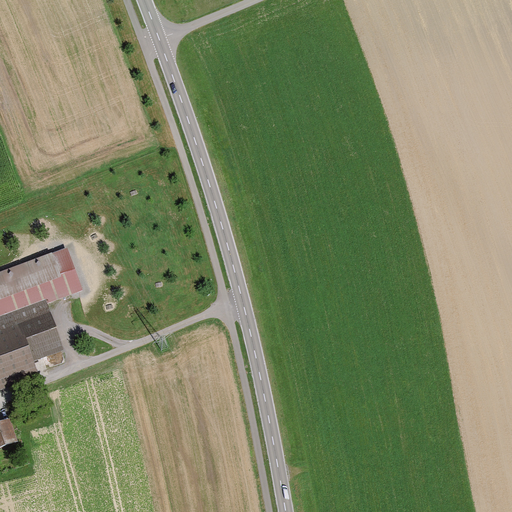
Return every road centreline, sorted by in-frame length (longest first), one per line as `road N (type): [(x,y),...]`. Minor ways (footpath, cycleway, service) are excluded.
road 1 (secondary): [(284,511),(240,299),(160,42)]
road 2 (track): [(224,304),(124,0)]
road 3 (track): [(267,511),(224,304)]
